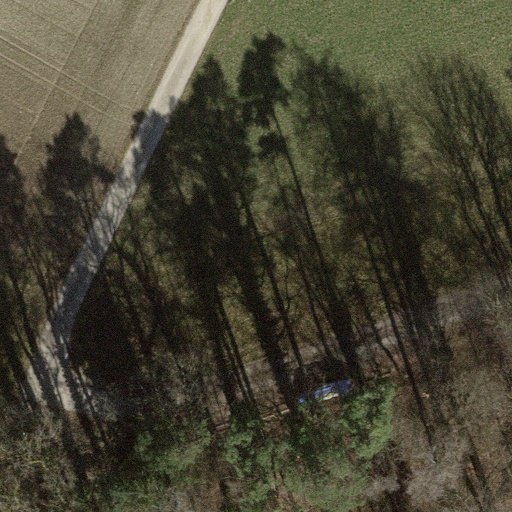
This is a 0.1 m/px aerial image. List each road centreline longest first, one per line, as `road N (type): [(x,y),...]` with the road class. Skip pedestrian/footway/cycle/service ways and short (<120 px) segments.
road 1 (track): [(132,407),(75,393),(54,348),(87,263),(219,0)]
road 2 (track): [(511,286),(132,407)]
